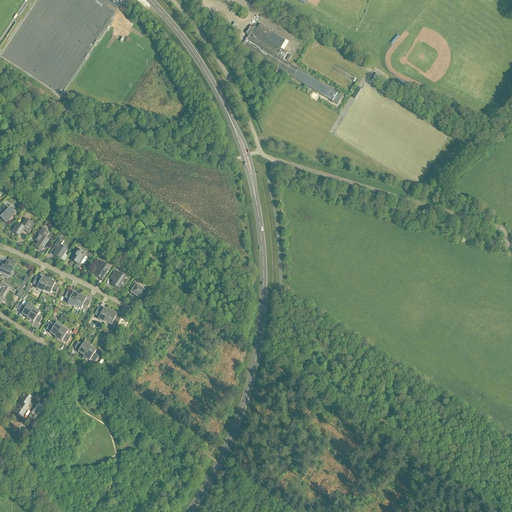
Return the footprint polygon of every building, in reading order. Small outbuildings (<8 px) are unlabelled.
[(246,34),(247,34),(249,35),(242,47),(337,105),(342,97),(283,61),(288,53),(283,51),(288,42),(260,25),(257,29),(254,27),(252,30),(250,29),(250,28),(249,30),(248,31),(247,32),(247,33),(246,34)] [(376,85),(381,78),(376,74),(371,82),(376,85)] [(386,94),(392,84),(387,81),(381,91),(386,94)] [(356,100),(362,90),(358,88),(352,98),(356,100)] [(3,217),(1,219),(2,220),(2,221),(5,223),(6,224),(9,221),(10,222),(9,222),(13,220),(13,219),(13,220),(12,218),(15,215),(10,210),(8,211),(7,210),(8,209),(4,206),(0,209),(0,215),(1,216),(3,217)] [(13,233),(20,238),(24,231),(28,234),(34,225),(26,221),(22,227),(18,225),(15,229),(14,228),(12,231),(13,232),(13,233)] [(38,237),(38,238),(36,241),(39,244),(36,248),(42,252),(49,241),(45,239),(49,234),(47,233),(47,232),(44,229),(43,230),(41,234),(40,233),(38,237)] [(53,250),(56,252),(54,256),(61,261),(67,251),(66,250),(66,248),(63,246),(62,247),(61,247),(64,242),(60,239),(57,244),(53,250)] [(77,261),(75,264),(80,267),(81,264),(83,265),(87,258),(84,257),(85,254),(81,252),(81,253),(80,252),(80,251),(77,249),(71,259),(74,261),(75,260),(77,261)] [(12,272),(13,271),(12,270),(14,265),(7,262),(5,268),(3,266),(2,269),(1,269),(0,271),(0,273),(2,275),(2,277),(7,279),(8,276),(10,277),(11,276),(12,277),(13,272),(12,272)] [(95,276),(102,281),(110,269),(102,263),(98,268),(100,269),(95,276)] [(118,268),(123,272),(126,267),(121,264),(118,268)] [(111,278),(115,280),(112,285),(113,286),(113,287),(116,289),(117,289),(118,290),(120,287),(123,288),(125,284),(123,282),(125,279),(124,278),(124,277),(121,275),(120,276),(118,275),(115,273),(111,278)] [(37,289),(43,292),(49,281),(49,280),(48,282),(42,279),(41,280),(40,280),(40,279),(37,278),(33,285),(38,287),(37,289)] [(49,281),(43,292),(44,293),(44,292),(50,295),(52,292),(56,294),(60,287),(56,286),(55,285),(56,284),(49,281)] [(134,290),(131,293),(134,295),(134,296),(136,297),(139,299),(144,291),(139,288),(140,286),(135,282),(131,288),(134,290)] [(0,295),(2,293),(5,295),(10,288),(1,283),(0,284),(0,295)] [(21,297),(24,291),(18,288),(15,295),(21,297)] [(68,304),(74,308),(80,296),(80,297),(73,294),(72,295),(71,295),(71,294),(68,293),(65,298),(70,301),(68,304)] [(80,296),(74,308),(75,308),(75,307),(81,310),(83,306),(88,309),(91,303),(87,301),(86,301),(87,299),(80,296)] [(27,319),(28,319),(35,308),(29,304),(26,308),(22,305),(21,306),(18,310),(22,313),(22,312),(23,313),(22,314),(28,318),(27,319)] [(35,308),(28,319),(34,323),(35,322),(36,322),(35,323),(39,325),(43,319),(38,316),(40,313),(34,309),(35,308)] [(98,320),(105,323),(111,312),(110,313),(104,309),(103,311),(102,310),(99,308),(95,315),(100,318),(98,320)] [(111,312),(105,323),(105,324),(106,323),(112,326),(113,324),(118,326),(121,319),(118,317),(118,318),(117,317),(117,315),(111,312)] [(56,338),(63,327),(57,323),(55,327),(50,324),(47,330),(50,332),(50,331),(51,332),(50,334),(56,337),(56,338)] [(63,327),(56,338),(62,342),(63,341),(64,342),(67,344),(71,337),(67,335),(68,332),(62,328),(63,327)] [(84,357),(84,358),(91,347),(85,343),(83,346),(78,343),(75,349),(78,351),(78,350),(79,351),(78,353),(84,357)] [(91,347),(84,358),(90,362),(91,360),(92,361),(95,363),(99,358),(94,355),(96,351),(90,348),(91,347)] [(13,413),(21,419),(29,408),(28,407),(33,398),(26,393),(13,413)] [(35,422),(45,408),(38,403),(28,418),(35,422)]
